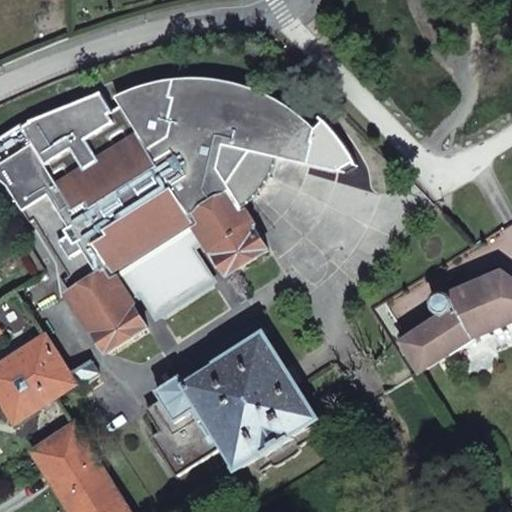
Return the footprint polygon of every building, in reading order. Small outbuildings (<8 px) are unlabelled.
[(126,148),(160,203),(180,235),(196,225),(204,238),(209,244),(229,278),(270,252),(244,210),(251,207),(255,204),(259,200),(263,195),(267,190),(270,185),(274,180),(276,175),(278,170),(279,165),(281,159),(310,166),(315,144),(314,144),(316,130),(312,124),(303,118),(294,111),(286,105),(275,100),(264,95),(251,89),(240,87),(228,83),(217,81),(207,81),(196,80),(184,80),(172,82),(162,83),(154,85),(143,88),(130,93),(117,99),(142,138),(126,148)] [(48,145),(38,151),(61,189),(126,148),(142,138),(117,99),(106,104),(105,102),(44,139),(48,145)] [(0,148),(0,167),(35,146),(25,133),(0,148)] [(38,151),(35,146),(0,167),(0,172),(0,173),(0,179),(10,188),(33,225),(37,222),(63,264),(160,203),(126,148),(61,189),(38,151)] [(180,235),(160,203),(63,264),(72,278),(68,281),(73,290),(69,293),(108,355),(150,329),(135,306),(131,301),(115,276),(180,235)] [(204,238),(196,225),(180,235),(115,276),(131,301),(146,292),(159,313),(210,281),(189,247),(204,238)] [(146,292),(131,301),(135,306),(145,299),(159,322),(219,285),(198,251),(209,244),(204,238),(189,247),(210,281),(159,313),(146,292)] [(511,324),(511,280),(504,274),(450,297),(447,296),(442,296),(439,298),(437,300),(436,303),(435,305),(436,310),(440,314),(442,315),(445,316),(403,344),(422,373),(477,339),(511,324)] [(48,337),(0,367),(0,399),(17,426),(79,386),(72,374),(48,337)] [(184,378),(160,393),(165,401),(149,412),(162,433),(155,439),(180,478),(225,450),(240,473),(268,457),(268,458),(297,441),(295,439),(322,422),(268,337),(189,387),(184,378)] [(100,374),(92,361),(72,374),(79,386),(100,374)] [(34,453),(71,511),(131,511),(78,426),(34,453)]
